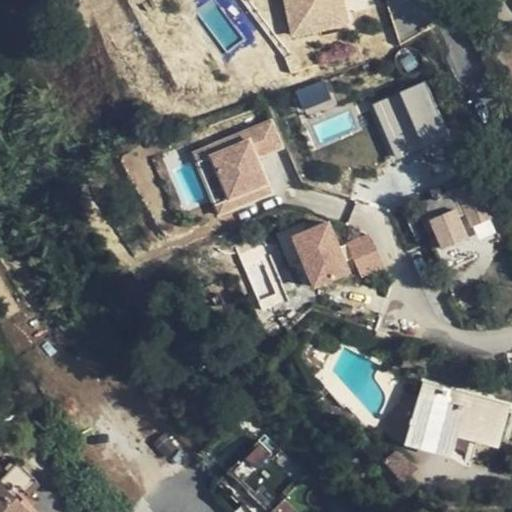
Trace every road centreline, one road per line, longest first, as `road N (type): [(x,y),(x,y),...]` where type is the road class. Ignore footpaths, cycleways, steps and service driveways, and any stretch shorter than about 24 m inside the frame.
road 1 (unknown): [(511,338),(472,336),(442,322),(368,207)]
road 2 (residential): [(443,0),(511,171)]
